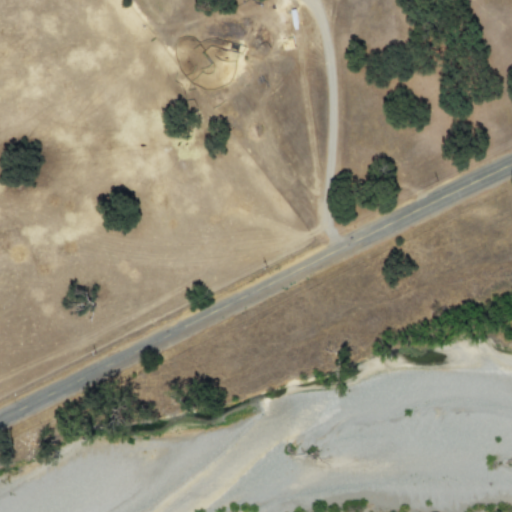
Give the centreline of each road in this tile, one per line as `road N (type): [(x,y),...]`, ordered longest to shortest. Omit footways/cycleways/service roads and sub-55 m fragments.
road 1 (secondary): [(0,425),(511,164)]
road 2 (track): [(0,26),(29,111),(64,146),(69,170),(46,220),(0,253)]
road 3 (track): [(324,220),(181,8)]
road 4 (track): [(269,0),(242,25),(223,30),(168,0)]
